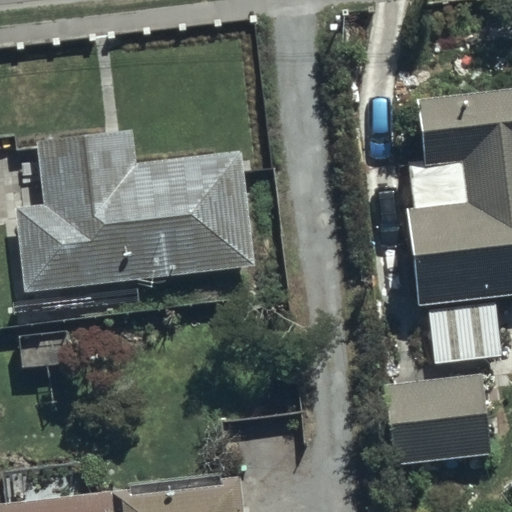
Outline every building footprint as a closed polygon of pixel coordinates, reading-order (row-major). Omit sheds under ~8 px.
[(0,86),(0,129),(30,128),(27,85),(0,86)] [(496,311),(511,309),(511,103),(417,114),(424,178),(463,174),(468,219),(408,225),(418,319),(429,318),(435,373),(502,366),(496,311)] [(22,304),(252,276),(240,161),(136,172),(133,142),(36,152),(43,218),(13,221),(22,304)] [(380,386),(389,475),(489,468),(482,378),(380,386)] [(242,511),(241,493),(41,511),(242,511)]
